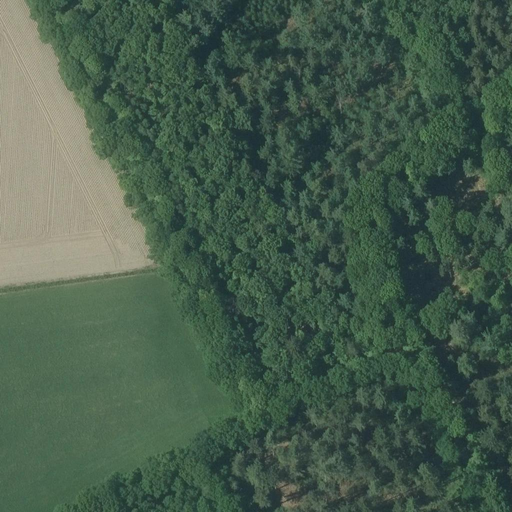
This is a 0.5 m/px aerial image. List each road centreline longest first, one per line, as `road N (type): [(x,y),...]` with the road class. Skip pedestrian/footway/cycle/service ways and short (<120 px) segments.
road 1 (track): [(157,0),(356,337),(300,374),(251,428),(239,467),(259,511)]
road 2 (track): [(470,132),(382,205),(371,260),(389,319),(497,511)]
road 3 (track): [(415,365),(488,451),(511,509)]
road 4 (track): [(391,0),(470,132)]
